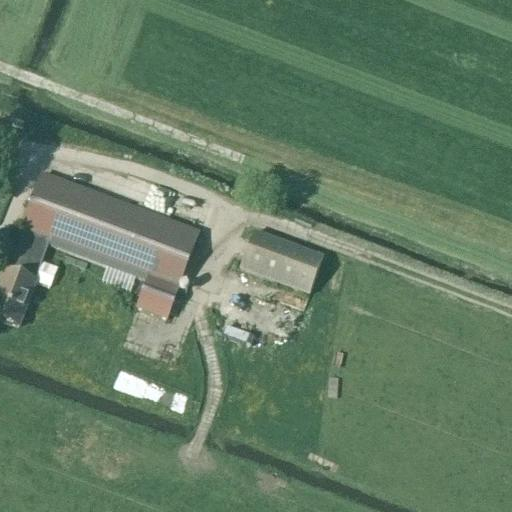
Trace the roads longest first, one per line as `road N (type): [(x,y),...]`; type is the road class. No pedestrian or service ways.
road 1 (track): [(229,207),(511,310)]
road 2 (track): [(208,278),(201,315),(213,404),(195,453)]
